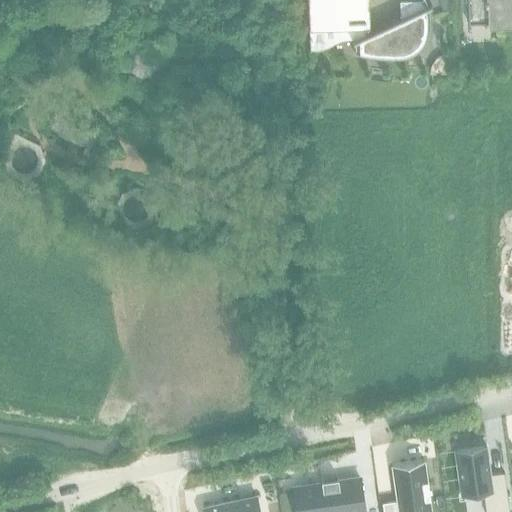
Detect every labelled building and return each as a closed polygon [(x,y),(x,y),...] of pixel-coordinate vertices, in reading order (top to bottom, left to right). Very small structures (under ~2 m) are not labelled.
[(354,26),(368,25),(370,25),(369,0),(307,0),(309,27),(354,26)] [(368,25),(354,26),(355,37),(352,38),(353,40),(355,40),(355,50),(354,52),(380,56),(383,57),(393,57),(401,56),(409,55),(416,51),(423,46),(427,39),(429,31),(430,18),(428,6),(432,4),(431,2),(427,4),(425,0),(399,0),(400,16),(368,31),(368,25)] [(511,24),(511,0),(467,0),(468,10),(466,10),(466,18),(468,18),(468,22),(488,21),(488,25),(511,24)] [(486,445),(454,449),(461,494),(483,491),(485,511),(508,511),(510,511),(504,470),(490,472),(486,445)] [(397,500),(383,502),(384,511),(431,511),(423,457),(392,462),(397,500)] [(321,481),(294,485),(297,511),(364,511),(359,475),(338,478),(338,477),(321,479),(321,481)] [(259,511),(255,493),(203,505),(204,511),(259,511)]
